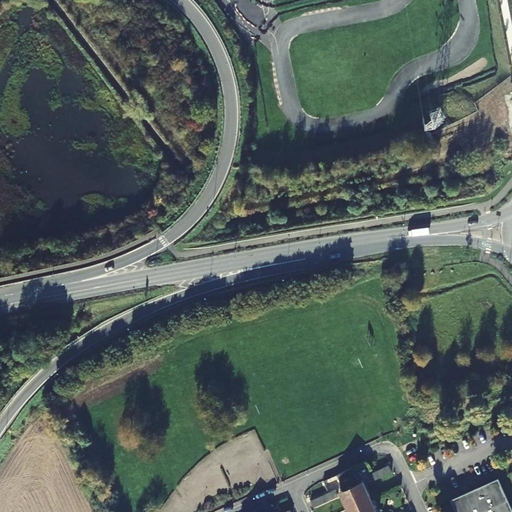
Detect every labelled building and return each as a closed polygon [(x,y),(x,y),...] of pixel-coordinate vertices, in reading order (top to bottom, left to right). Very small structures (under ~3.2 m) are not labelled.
[(385,465),(370,471),(372,478),(387,472),(385,465)] [(359,503),(369,498),(361,480),(357,481),(350,467),(344,470),(359,503)] [(345,509),(359,503),(344,470),(334,474),(340,489),(337,491),(345,509)] [(511,511),(511,506),(499,477),(449,498),(455,511),(511,511)] [(326,491),(309,498),(312,505),(328,499),(326,491)] [(375,511),(369,498),(359,503),(363,511),(375,511)] [(363,511),(359,503),(345,509),(346,511),(363,511)]
